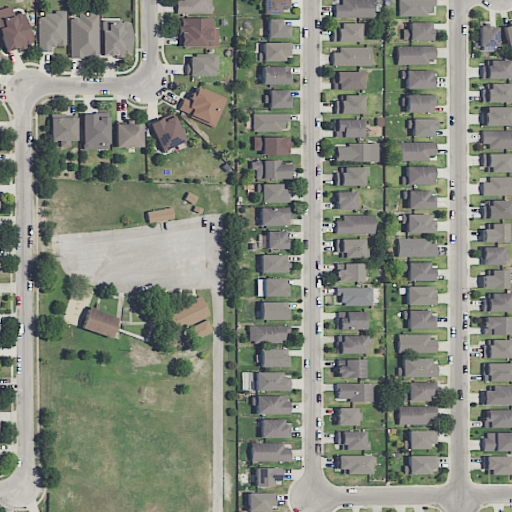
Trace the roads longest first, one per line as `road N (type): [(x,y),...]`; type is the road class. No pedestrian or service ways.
road 1 (residential): [(459,511),(458,0)]
road 2 (residential): [(311,0),(312,495)]
road 3 (residential): [(26,489),(26,87)]
road 4 (residential): [(511,493),(312,495)]
road 5 (residential): [(26,87),(149,87)]
